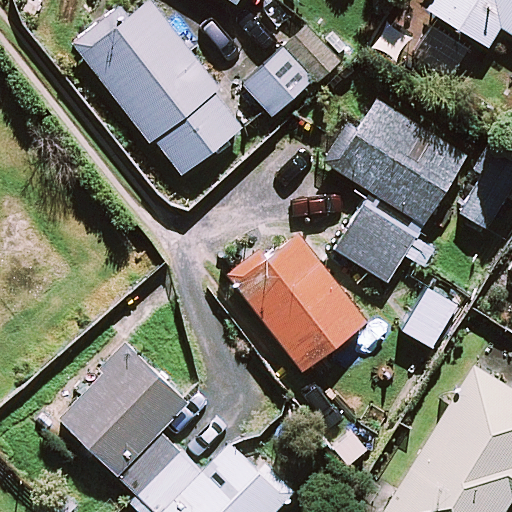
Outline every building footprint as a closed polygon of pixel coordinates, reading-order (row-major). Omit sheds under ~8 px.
[(244,120),(145,0),(143,0),(78,53),(178,174),(244,120)] [(511,0),(431,0),(426,9),(483,46),(497,25),(511,34),(511,0)] [(335,57),(306,24),(240,83),(269,115),(335,57)] [(462,155),(372,98),(354,126),(345,120),(320,160),(371,191),(334,249),(384,280),(462,155)] [(511,179),(511,156),(492,145),(455,209),(485,226),(511,179)] [(0,209),(0,309),(20,293),(30,305),(74,268),(15,197),(0,209)] [(362,320),(291,229),(228,278),(299,369),(362,320)] [(125,345),(55,417),(135,494),(125,504),(133,511),(268,511),(288,492),(261,465),(254,473),(224,443),(197,470),(157,430),(184,403),(125,345)] [(495,511),(511,484),(511,387),(470,363),(382,511),(495,511)]
